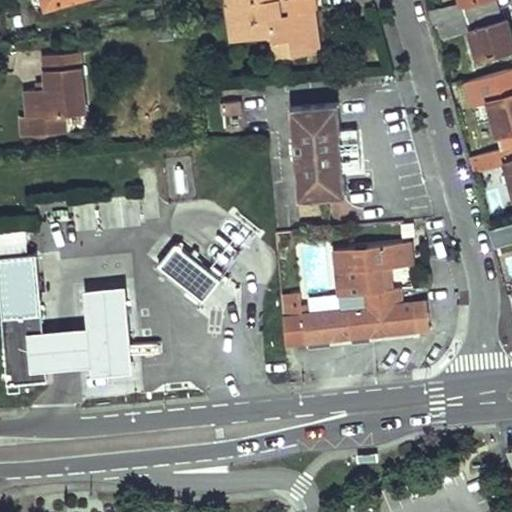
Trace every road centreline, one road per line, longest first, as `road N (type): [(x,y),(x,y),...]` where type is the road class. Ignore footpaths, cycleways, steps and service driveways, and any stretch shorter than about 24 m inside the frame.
road 1 (secondary): [(0,471),(482,413)]
road 2 (secondary): [(481,385),(67,429),(0,428)]
road 3 (residential): [(481,385),(481,272),(404,0)]
